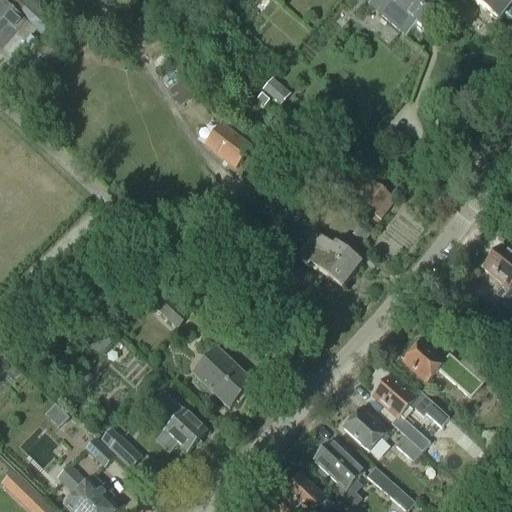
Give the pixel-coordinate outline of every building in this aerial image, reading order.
[(0,0),(0,51),(3,54),(29,25),(37,32),(42,37),(51,27),(41,17),(32,10),(34,8),(25,0),(1,0),(1,1),(0,0)] [(423,30),(441,10),(429,0),(373,0),(369,6),(407,38),(417,26),(423,30)] [(511,0),(469,0),(469,1),(500,25),(505,18),(511,22),(511,0)] [(55,46),(41,60),(51,70),(65,56),(55,46)] [(279,106),(288,95),(273,82),(266,90),(269,92),(266,95),(279,106)] [(195,98),(185,83),(170,93),(180,108),(195,98)] [(262,96),(257,101),(265,109),(270,103),(262,96)] [(219,130),(206,147),(238,172),(251,154),(219,130)] [(337,172),(308,166),(304,185),(333,191),(337,172)] [(374,187),(354,212),(368,222),(369,220),(378,227),(396,204),(374,187)] [(359,229),(352,237),(363,246),(370,238),(359,229)] [(335,250),(315,235),(296,260),(308,269),(310,266),(342,291),(362,266),(337,247),(335,250)] [(511,259),(501,250),(484,270),(511,292),(511,289),(511,259)] [(106,295),(96,284),(83,297),(92,306),(90,308),(101,319),(115,305),(114,304),(117,300),(109,292),(106,295)] [(177,331),(189,319),(151,284),(140,296),(177,331)] [(105,339),(97,348),(102,353),(111,344),(105,339)] [(406,364),(404,365),(428,386),(439,373),(471,402),(484,387),(449,357),(444,363),(432,353),(431,354),(421,346),(414,354),(409,354),(405,359),(406,364)] [(252,387),(218,354),(194,379),(229,412),(252,387)] [(375,398),(374,400),(398,422),(411,409),(424,420),(426,417),(441,431),(450,422),(419,395),(414,401),(391,381),(384,388),(379,389),(375,393),(375,398)] [(500,385),(493,393),(502,400),(509,392),(500,385)] [(187,456),(207,435),(166,397),(154,409),(173,427),(157,444),(170,457),(178,448),(187,456)] [(346,431),(345,432),(370,455),(388,435),(379,427),(378,429),(361,414),(355,421),(350,421),(346,426),(346,431)] [(110,451),(120,440),(112,432),(101,444),(110,451)] [(413,466),(422,456),(409,443),(405,439),(395,449),(413,466)] [(131,472),(142,460),(122,441),(111,453),(131,472)] [(104,470),(114,461),(96,443),(87,453),(104,470)] [(316,463),(315,464),(347,495),(365,475),(349,460),(348,461),(332,446),(325,454),(321,454),(316,459),(316,463)] [(88,487),(71,470),(59,482),(76,499),(66,509),(68,511),(119,511),(110,504),(114,500),(94,481),(88,487)] [(375,471),(367,481),(402,511),(410,511),(415,506),(375,471)] [(324,511),(321,508),(327,502),(301,478),(277,504),(285,511),(324,511)] [(51,511),(38,499),(30,508),(34,511),(51,511)]
